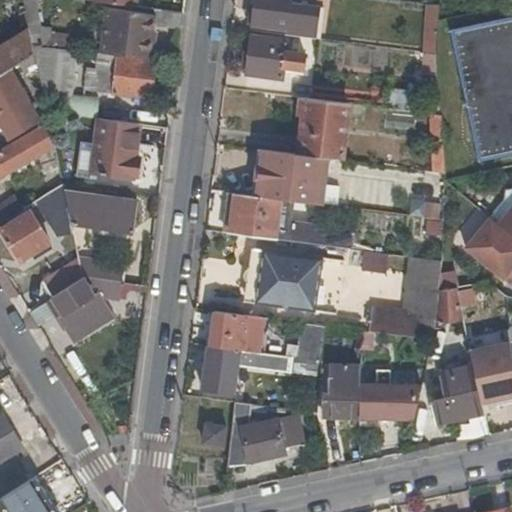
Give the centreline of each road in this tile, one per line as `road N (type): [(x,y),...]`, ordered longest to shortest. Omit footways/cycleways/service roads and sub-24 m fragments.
road 1 (residential): [(211,0),(148,511)]
road 2 (residential): [(252,511),(511,455)]
road 3 (residential): [(0,305),(130,511)]
